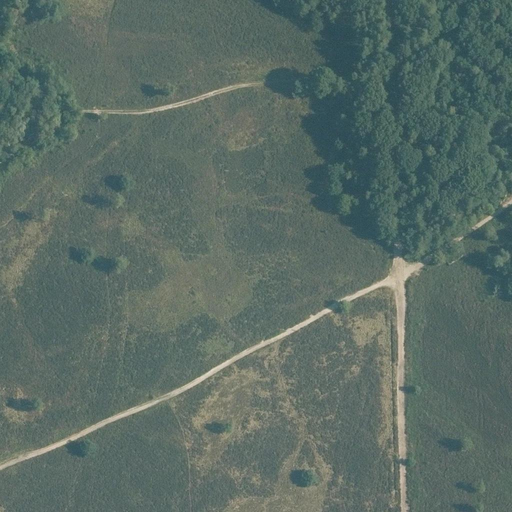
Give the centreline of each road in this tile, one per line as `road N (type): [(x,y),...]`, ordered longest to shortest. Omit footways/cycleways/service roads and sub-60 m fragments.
road 1 (track): [(0,470),(205,378),(511,204)]
road 2 (track): [(403,511),(387,0)]
road 3 (track): [(0,111),(147,108),(300,77),(390,105)]
